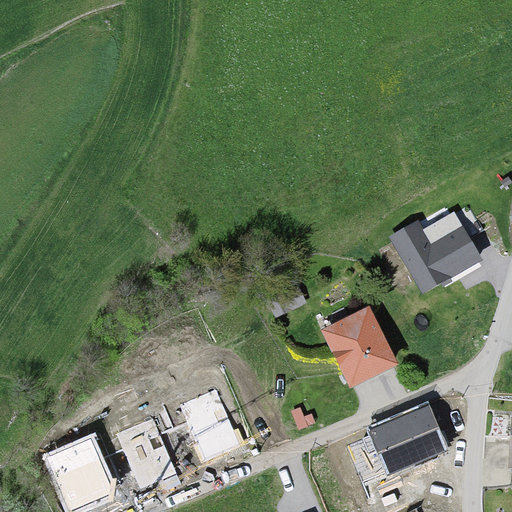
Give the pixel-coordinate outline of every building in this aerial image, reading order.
[(418,220),(389,238),(424,295),(441,285),(443,288),(480,266),(478,262),(482,260),(478,252),(479,252),(456,213),(454,210),(423,229),(418,220)] [(367,310),(325,331),(352,384),(393,363),(367,310)] [(216,392),(181,406),(203,460),(238,447),(216,392)] [(373,436),(349,446),(364,481),(445,448),(428,407),(371,430),(373,436)] [(153,419),(117,434),(139,489),(176,475),(153,419)] [(91,443),(49,461),(69,508),(111,491),(91,443)]
